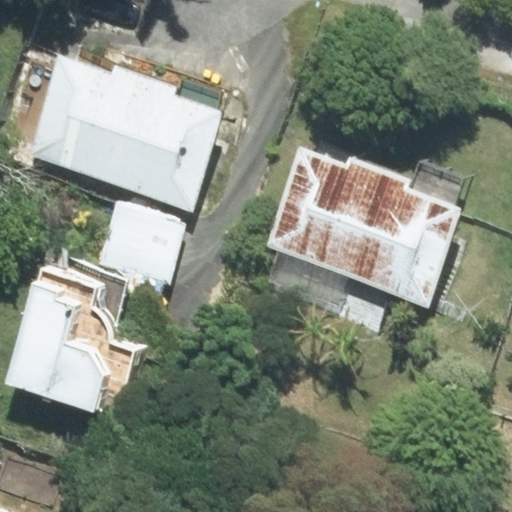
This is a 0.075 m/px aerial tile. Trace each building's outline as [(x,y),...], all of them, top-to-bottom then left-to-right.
[(508,27),(406,7),(397,57),(498,77),(508,27)] [(220,108),(57,64),(27,176),(190,219),(220,108)] [(460,208),(295,147),(257,252),(422,311),(460,208)] [(180,217),(109,202),(96,263),(167,277),(180,217)] [(149,296),(32,263),(0,373),(0,389),(113,422),(149,296)]
